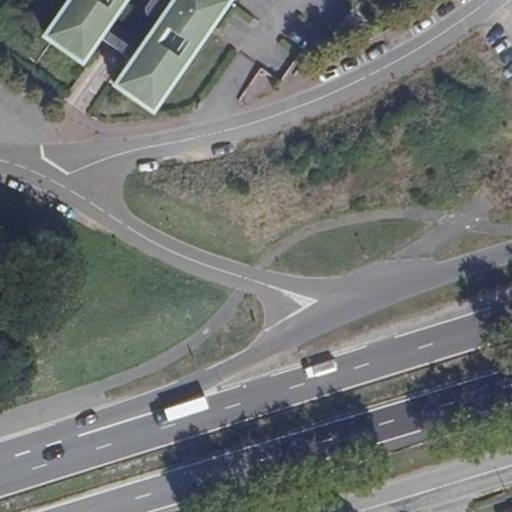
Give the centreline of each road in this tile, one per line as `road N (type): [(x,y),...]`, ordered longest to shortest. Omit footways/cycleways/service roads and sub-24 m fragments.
road 1 (primary): [(511,318),(35,466)]
road 2 (residential): [(487,0),(402,59),(333,91),(206,135),(71,167),(54,184)]
road 3 (primary): [(91,511),(511,383)]
road 4 (primary): [(318,313),(202,380),(61,430),(35,466)]
road 5 (residential): [(54,184),(142,236),(295,296),(318,313)]
road 6 (primary): [(511,248),(318,313)]
road 7 (residential): [(349,511),(511,461)]
